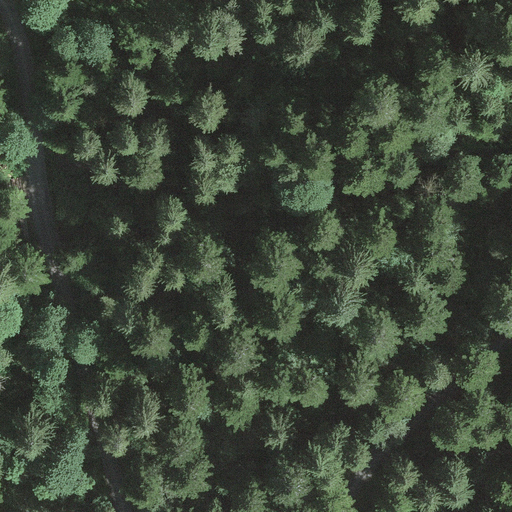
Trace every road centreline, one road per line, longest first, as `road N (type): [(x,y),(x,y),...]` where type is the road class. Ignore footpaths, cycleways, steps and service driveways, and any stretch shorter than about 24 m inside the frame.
road 1 (unclassified): [(125,511),(51,251),(28,71),(3,0)]
road 2 (unclassified): [(511,336),(423,412),(335,511)]
